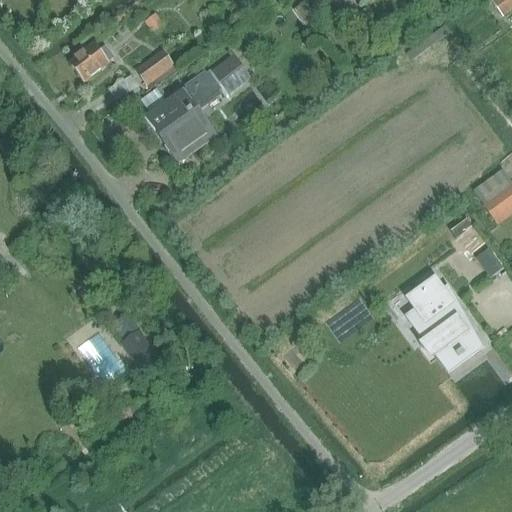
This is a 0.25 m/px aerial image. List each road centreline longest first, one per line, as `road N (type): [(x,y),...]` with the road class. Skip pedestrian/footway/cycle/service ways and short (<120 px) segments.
road 1 (unclassified): [(370,511),(0,51)]
road 2 (unclassified): [(370,511),(511,413)]
